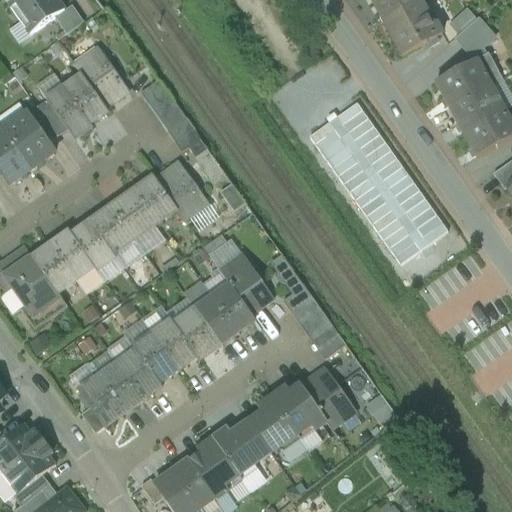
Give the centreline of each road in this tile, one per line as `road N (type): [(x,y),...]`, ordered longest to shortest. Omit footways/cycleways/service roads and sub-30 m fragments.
road 1 (residential): [(316,0),(511,274)]
road 2 (residential): [(99,475),(293,341)]
road 3 (residential): [(0,348),(99,475)]
road 4 (residential): [(0,239),(127,148)]
